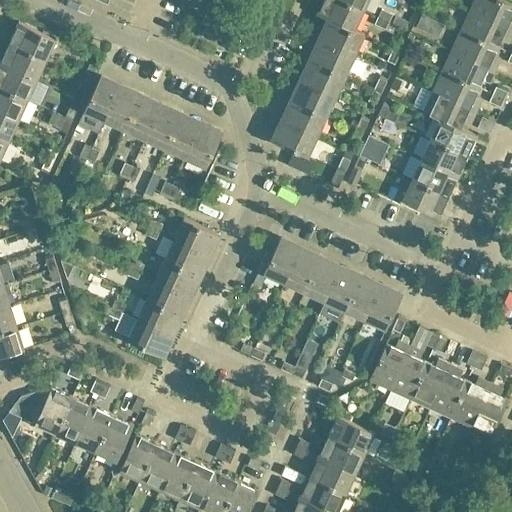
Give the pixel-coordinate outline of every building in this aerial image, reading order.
[(352,29),(361,10),(340,0),(321,0),(315,13),(325,18),(352,30),(352,29)] [(340,0),(361,10),(365,0),(340,0)] [(511,14),(511,11),(511,4),(502,0),(472,0),(468,10),(511,30),(511,29),(511,14)] [(389,22),(392,15),(379,9),(376,16),(389,22)] [(506,42),(511,30),(468,10),(459,30),(496,47),(500,39),(506,42)] [(421,14),(415,28),(426,33),(432,19),(421,14)] [(385,30),(389,22),(376,16),(372,24),(385,30)] [(395,16),(392,23),(404,29),(407,22),(395,16)] [(352,55),(362,34),(352,29),(352,30),(325,18),(316,38),(352,55)] [(44,59),(53,38),(17,22),(7,42),(44,59)] [(492,54),(496,47),(459,30),(450,50),(493,70),(499,57),(492,54)] [(409,31),(405,38),(412,42),(416,35),(409,31)] [(343,75),(352,55),(316,38),(307,58),(343,75)] [(0,57),(0,63),(35,79),(44,59),(7,42),(0,57)] [(394,63),(399,51),(392,47),(386,60),(394,63)] [(488,82),(493,70),(450,50),(440,71),(477,88),(481,79),(488,82)] [(334,95),(343,75),(307,58),(297,78),(334,95)] [(0,63),(0,87),(25,100),(35,79),(0,63)] [(89,80),(93,71),(95,67),(88,64),(82,77),(89,80)] [(474,95),(477,88),(440,71),(431,90),(475,110),(481,98),(474,95)] [(104,121),(121,84),(100,74),(83,111),(104,121)] [(381,91),(387,79),(379,75),(373,88),(381,91)] [(83,93),(89,80),(82,77),(76,90),(83,93)] [(325,115),(334,95),(297,78),(288,98),(325,115)] [(394,78),(389,88),(396,92),(401,82),(397,80),(394,78)] [(124,130),(141,93),(121,84),(104,121),(124,130)] [(504,100),(508,92),(494,86),(491,93),(504,100)] [(25,100),(0,87),(0,112),(16,120),(25,100)] [(375,104),(381,91),(373,88),(367,101),(375,104)] [(469,122),(475,110),(431,90),(422,111),(438,119),(438,118),(459,128),(459,127),(463,119),(469,122)] [(143,139),(160,102),(141,93),(124,130),(143,139)] [(501,107),(504,100),(491,93),(487,101),(501,107)] [(316,135),(325,115),(288,98),(279,118),(316,135)] [(163,148),(181,111),(160,102),(143,139),(163,148)] [(384,118),(390,105),(382,102),(376,114),(384,118)] [(71,120),(76,108),(69,104),(63,117),(71,120)] [(184,157),(201,120),(181,111),(163,148),(184,157)] [(0,112),(0,136),(7,140),(16,120),(0,112)] [(378,131),(384,118),(376,114),(370,127),(378,131)] [(362,131),(368,118),(361,115),(355,128),(362,131)] [(489,133),(495,119),(487,116),(481,129),(489,133)] [(65,134),(71,120),(63,117),(57,130),(65,134)] [(306,156),(316,135),(279,118),(269,139),(306,156)] [(465,156),(475,135),(459,127),(459,128),(438,118),(438,119),(429,139),(465,156)] [(204,167),(222,130),(201,120),(184,157),(204,167)] [(356,144),(362,131),(355,128),(349,140),(356,144)] [(456,176),(465,156),(429,139),(420,159),(456,176)] [(366,158),(372,145),(364,141),(358,154),(366,158)] [(52,160),(58,148),(51,144),(45,157),(52,160)] [(85,160),(91,147),(84,144),(78,157),(85,160)] [(93,164),(99,151),(91,147),(85,160),(93,164)] [(360,170),(366,158),(358,154),(352,167),(360,170)] [(343,172),(349,159),(342,156),(336,169),(343,172)] [(46,173),(52,160),(45,157),(39,170),(46,173)] [(447,195),(456,176),(420,159),(411,179),(447,195)] [(125,179),(131,166),(124,163),(118,175),(125,179)] [(133,182),(139,169),(131,166),(125,179),(133,182)] [(346,179),(346,180),(355,184),(362,171),(360,170),(352,167),(346,179)] [(152,174),(143,193),(150,196),(159,177),(152,174)] [(438,216),(447,195),(411,179),(401,200),(438,216)] [(165,197),(171,184),(164,181),(158,194),(165,197)] [(33,198),(28,183),(20,186),(25,200),(33,198)] [(173,201),(179,188),(171,184),(165,197),(173,201)] [(42,226),(38,212),(30,215),(34,228),(42,226)] [(210,255),(219,234),(182,217),(172,237),(210,255)] [(158,231),(161,224),(148,218),(145,225),(158,231)] [(158,231),(145,225),(142,233),(154,239),(158,231)] [(46,239),(42,226),(34,228),(38,242),(46,239)] [(283,282),(300,245),(279,236),(262,273),(283,282)] [(200,275),(210,255),(172,237),(163,258),(200,275)] [(303,291),(320,254),(300,245),(283,282),(303,291)] [(55,268),(51,254),(43,256),(47,270),(55,268)] [(323,301),(340,264),(320,254),(303,291),(323,301)] [(139,271),(143,264),(130,258),(126,265),(139,271)] [(191,295),(200,275),(163,258),(154,278),(191,295)] [(343,310),(360,273),(340,264),(323,301),(343,310)] [(139,271),(126,265),(123,273),(136,279),(139,271)] [(59,281),(55,268),(47,270),(52,283),(59,281)] [(363,319),(380,282),(360,273),(343,310),(363,319)] [(182,315),(191,295),(154,278),(145,298),(182,315)] [(384,329),(401,292),(380,282),(363,319),(384,329)] [(11,293),(8,283),(0,285),(0,308),(10,305),(6,294),(11,293)] [(69,309),(65,296),(57,299),(61,312),(69,309)] [(121,312),(124,304),(112,298),(108,306),(121,312)] [(173,335),(182,315),(145,298),(135,318),(173,335)] [(0,308),(0,331),(16,327),(10,305),(0,308)] [(117,319),(121,312),(108,306),(105,313),(117,319)] [(73,324),(69,309),(61,312),(65,326),(73,324)] [(173,335),(135,318),(122,312),(114,330),(127,336),(126,339),(163,356),(173,335)] [(97,323),(80,315),(83,330),(92,335),(97,323)] [(398,332),(405,319),(397,315),(391,329),(398,332)] [(0,355),(23,348),(16,327),(0,331),(0,355)] [(432,348),(438,334),(430,331),(424,344),(432,348)] [(440,351),(446,338),(438,334),(432,348),(440,351)] [(389,388),(409,345),(397,339),(394,346),(385,342),(368,379),(389,388)] [(249,354),(253,346),(240,340),(236,348),(249,354)] [(409,398),(426,361),(418,357),(421,351),(409,345),(389,388),(409,398)] [(262,360),(266,352),(253,346),(249,354),(262,360)] [(305,372),(313,354),(302,349),(294,367),(291,374),(304,380),(307,373),(305,372)] [(472,366),(478,353),(471,349),(464,363),(472,366)] [(479,370),(486,356),(478,353),(472,366),(479,370)] [(429,407),(449,364),(437,358),(434,364),(426,361),(409,398),(429,407)] [(291,374),(294,367),(284,362),(280,369),(291,374)] [(508,376),(511,368),(498,362),(494,370),(508,376)] [(449,416),(466,379),(459,376),(461,369),(449,364),(429,407),(449,416)] [(79,379),(83,372),(69,366),(66,373),(79,379)] [(351,380),(355,373),(342,367),(339,375),(351,380)] [(469,425),(489,382),(477,376),(474,383),(466,379),(449,416),(469,425)] [(96,394),(103,381),(95,377),(89,391),(96,394)] [(331,392),(335,384),(320,377),(317,385),(331,392)] [(104,398),(110,384),(103,381),(96,394),(104,398)] [(490,435),(507,398),(498,394),(501,387),(489,382),(469,425),(490,435)] [(54,432),(71,396),(51,386),(34,423),(54,432)] [(327,406),(331,399),(318,392),(314,400),(327,406)] [(75,442),(91,405),(71,396),(54,432),(75,442)] [(137,413),(143,400),(136,396),(130,410),(137,413)] [(95,451),(112,414),(91,405),(75,442),(95,451)] [(148,426),(154,413),(146,409),(140,422),(148,426)] [(116,461),(132,424),(112,414),(95,451),(116,461)] [(374,432),(336,414),(326,435),(364,453),(374,432)] [(375,422),(371,430),(379,434),(383,426),(375,422)] [(182,441),(187,428),(180,425),(174,438),(182,441)] [(189,444),(195,431),(187,428),(182,441),(189,444)] [(139,479),(156,443),(135,433),(118,470),(139,479)] [(317,455),(355,473),(364,453),(326,435),(326,436),(317,455)] [(311,444),(297,437),(294,445),(307,451),(311,444)] [(159,489),(176,452),(156,443),(139,479),(159,489)] [(221,459),(227,447),(220,443),(214,456),(221,459)] [(304,458),(307,451),(294,445),(290,452),(304,458)] [(229,463),(235,450),(227,447),(221,459),(229,463)] [(179,498),(196,461),(176,452),(159,489),(179,498)] [(354,473),(355,473),(317,455),(308,475),(345,493),(354,473)] [(257,469),(260,462),(247,456),(244,463),(257,469)] [(432,456),(427,468),(439,474),(445,462),(432,456)] [(196,461),(179,498),(200,507),(216,471),(196,461)] [(221,511),(237,480),(225,475),(216,471),(200,507),(210,511),(221,511)] [(298,496),(333,511),(336,511),(345,493),(308,475),(308,476),(298,496)] [(288,491),(292,483),(279,477),(275,485),(288,491)] [(246,511),(257,489),(237,480),(221,511),(246,511)] [(288,491),(275,485),(271,492),(285,499),(288,491)] [(46,486),(42,493),(51,497),(54,489),(46,486)] [(69,505),(74,494),(66,491),(61,502),(69,505)] [(333,511),(298,496),(290,511),(333,511)]
